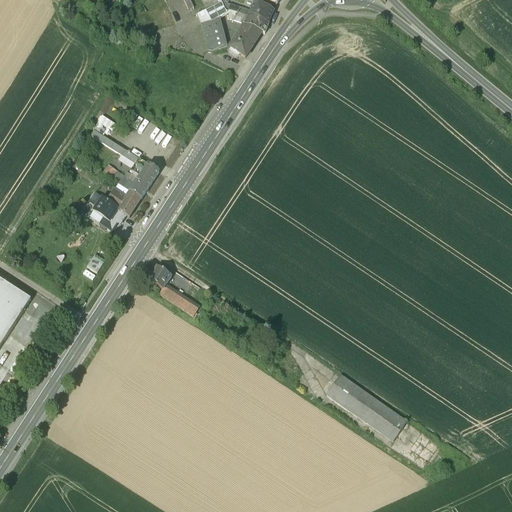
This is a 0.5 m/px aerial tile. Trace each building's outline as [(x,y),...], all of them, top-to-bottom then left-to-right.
[(189,0),(188,0),(184,2),(187,9),(193,7),(189,0)] [(219,4),(196,16),(201,25),(219,20),(228,12),(228,11),(225,10),(222,3),(219,4)] [(274,13),(254,4),(251,12),(248,17),(268,25),(274,13)] [(240,8),(230,5),(228,11),(228,12),(229,12),(248,17),(251,12),(240,8)] [(248,17),(229,12),(227,19),(241,23),(242,20),(246,21),(248,17)] [(268,25),(248,17),(246,21),(244,27),(261,34),(264,35),(268,25)] [(219,20),(201,25),(208,52),(213,53),(227,48),(227,47),(225,39),(225,38),(219,20)] [(261,34),(244,27),(242,32),(258,39),(261,34)] [(240,32),(229,48),(238,54),(245,59),(258,39),(242,32),(240,32)] [(238,54),(231,49),(228,53),(236,58),(238,54)] [(147,166),(94,132),(90,138),(134,166),(130,173),(139,179),(139,178),(147,166)] [(108,165),(103,172),(110,176),(114,170),(108,165)] [(158,173),(147,166),(139,178),(139,179),(129,193),(140,200),(158,173)] [(140,200),(129,193),(118,211),(126,216),(129,218),(140,200)] [(118,211),(106,203),(95,195),(89,203),(96,208),(93,212),(103,219),(109,223),(117,211),(118,212),(118,211)] [(126,216),(118,211),(118,212),(117,211),(109,223),(103,219),(100,224),(111,232),(119,220),(122,222),(126,216)] [(94,254),(86,266),(96,273),(104,261),(94,254)] [(171,277),(157,268),(148,281),(163,291),(166,286),(171,277)] [(0,347),(30,300),(0,280),(0,347)] [(192,318),(199,308),(166,286),(163,291),(159,296),(192,318)] [(405,421),(340,375),(327,395),(391,441),(405,421)] [(424,438),(420,447),(429,452),(431,448),(439,453),(442,448),(424,438)]
